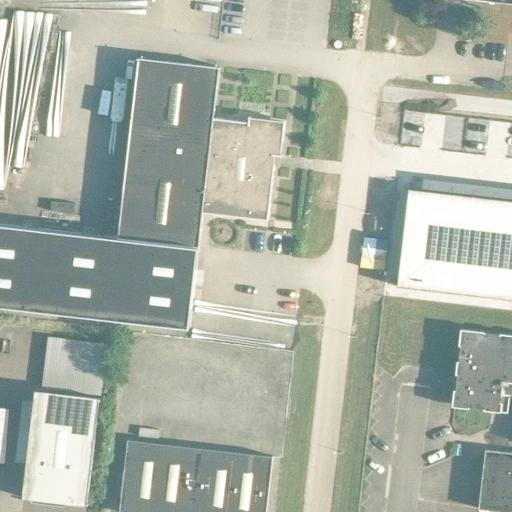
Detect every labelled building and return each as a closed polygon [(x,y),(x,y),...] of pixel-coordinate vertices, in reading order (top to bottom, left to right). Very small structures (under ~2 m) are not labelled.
[(511,0),(419,0),(511,10),(511,0)] [(0,231),(0,313),(188,336),(197,254),(201,220),(267,227),(274,163),(274,161),(278,133),(249,130),(248,129),(213,125),(218,74),(138,65),(117,245),(0,231)] [(407,195),(396,294),(511,307),(511,207),(421,197),(407,195)] [(511,511),(511,343),(461,338),(453,412),(484,416),(486,402),(511,404),(511,460),(484,457),(478,511),(511,511)] [(21,505),(77,511),(86,511),(99,405),(34,397),(21,505)] [(266,511),(272,464),(127,447),(119,511),(266,511)]
